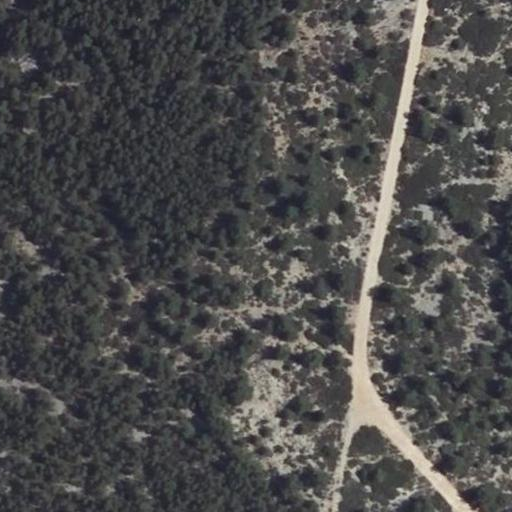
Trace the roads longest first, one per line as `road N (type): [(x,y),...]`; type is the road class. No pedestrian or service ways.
road 1 (track): [(424,0),(368,286),(361,389),(469,511)]
road 2 (track): [(333,511),(361,389)]
